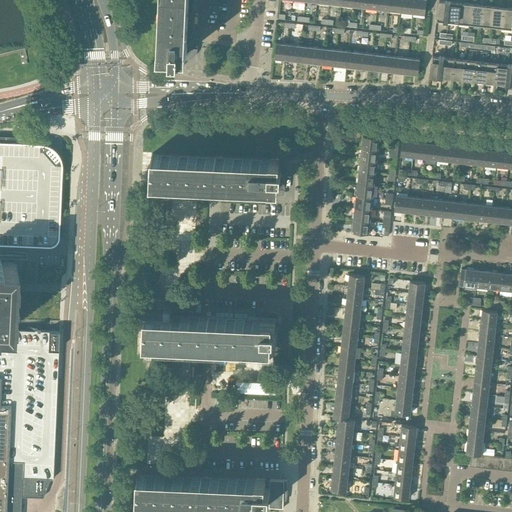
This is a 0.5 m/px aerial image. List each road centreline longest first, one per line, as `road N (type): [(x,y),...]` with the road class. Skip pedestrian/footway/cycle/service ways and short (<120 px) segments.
road 1 (tertiary): [(93,96),(75,511)]
road 2 (tertiary): [(97,511),(113,96)]
road 3 (residential): [(312,244),(299,511)]
road 4 (tertiary): [(321,95),(511,111)]
road 5 (residential): [(321,95),(312,244)]
road 6 (tertiary): [(113,96),(250,93)]
road 7 (residential): [(440,257),(312,244)]
